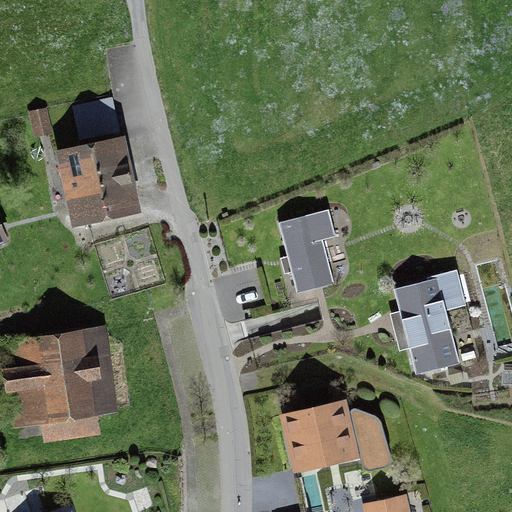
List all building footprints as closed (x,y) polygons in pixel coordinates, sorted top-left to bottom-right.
[(79,217),(135,205),(119,135),(63,148),(79,217)] [(277,224),(294,299),(331,291),(319,242),(334,238),(328,213),(277,224)] [(411,372),(449,361),(425,276),(387,287),(411,372)] [(16,423),(106,409),(94,330),(4,344),(16,423)] [(289,469),(356,455),(344,398),(277,412),(289,469)] [(406,511),(405,502),(371,508),(372,511),(406,511)]
